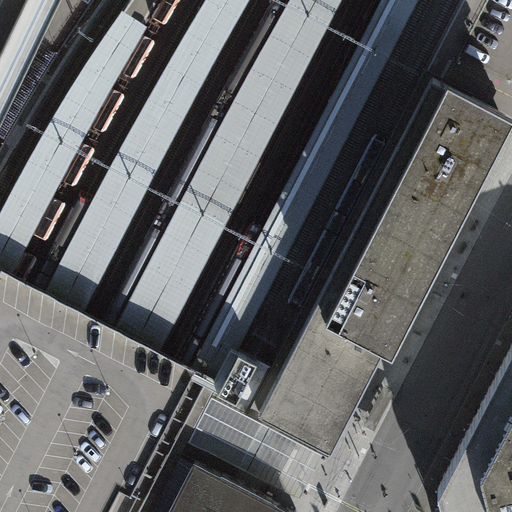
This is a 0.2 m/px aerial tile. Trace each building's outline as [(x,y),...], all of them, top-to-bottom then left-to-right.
[(452,86),(432,75),(306,318),(379,356),(412,293),(505,113),(501,111),(452,86)] [(0,278),(0,511),(163,511),(191,458),(225,391),(218,387),(213,385),(197,376),(0,278)] [(379,356),(306,318),(260,405),(259,407),(269,412),(322,439),(333,445),(336,438),(379,356)] [(511,511),(511,343),(439,486),(445,511),(511,511)] [(395,391),(384,385),(364,424),(375,430),(395,391)] [(296,511),(297,511),(294,510),(290,508),(277,501),(191,458),(185,470),(177,485),(163,511),(296,511)]
